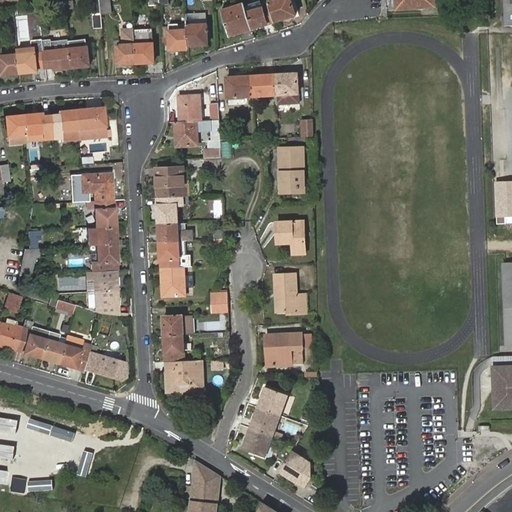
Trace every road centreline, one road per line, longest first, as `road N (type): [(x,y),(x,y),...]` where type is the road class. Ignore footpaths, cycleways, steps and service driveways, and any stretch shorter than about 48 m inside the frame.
road 1 (residential): [(144,96),(134,161),(142,412)]
road 2 (residential): [(144,96),(224,56),(297,39),(330,9),(369,1)]
road 3 (residential): [(217,458),(245,380),(239,283),(247,265)]
road 4 (residential): [(0,370),(142,412)]
road 5 (residential): [(0,96),(114,87),(144,96)]
